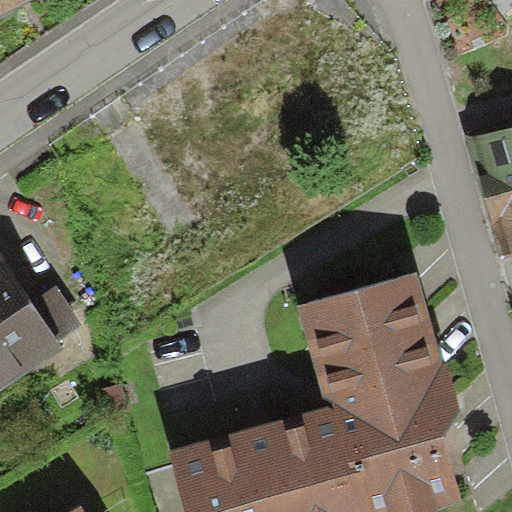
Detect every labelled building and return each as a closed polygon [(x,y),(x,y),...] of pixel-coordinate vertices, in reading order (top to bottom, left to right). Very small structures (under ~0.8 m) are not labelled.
[(0,0),(0,14),(26,0),(0,0)] [(350,51),(315,0),(286,0),(141,100),(184,163),(250,119),(260,133),(314,96),(304,83),(350,51)] [(511,102),(464,115),(480,174),(511,165),(511,102)] [(511,227),(511,165),(480,174),(496,232),(511,227)] [(0,360),(79,307),(51,266),(23,285),(0,251),(0,360)] [(336,397),(423,374),(394,262),(306,284),(336,397)] [(336,397),(170,440),(188,511),(298,511),(335,502),(337,511),(350,511),(365,508),(362,494),(389,487),(385,474),(418,466),(422,478),(449,471),(423,374),(336,397)] [(85,511),(75,495),(47,511),(85,511)]
